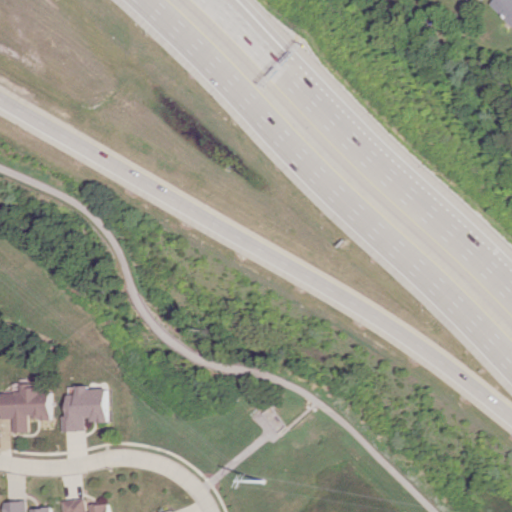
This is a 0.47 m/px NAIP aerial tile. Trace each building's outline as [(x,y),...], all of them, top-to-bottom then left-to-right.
[(511,0),(494,0),(491,4),(511,23),(511,0)] [(110,388),(90,389),(90,385),(78,385),(78,394),(69,394),(69,416),(64,416),(65,431),(90,431),(90,422),(111,422),(110,388)] [(54,418),(54,387),(23,387),(23,392),(3,392),(3,418),(16,418),(16,432),(32,432),(32,418),(54,418)] [(65,501),(66,511),(113,511),(112,503),(91,506),(90,497),(65,501)] [(54,511),(55,507),(32,508),(31,500),(6,502),(6,511),(54,511)]
